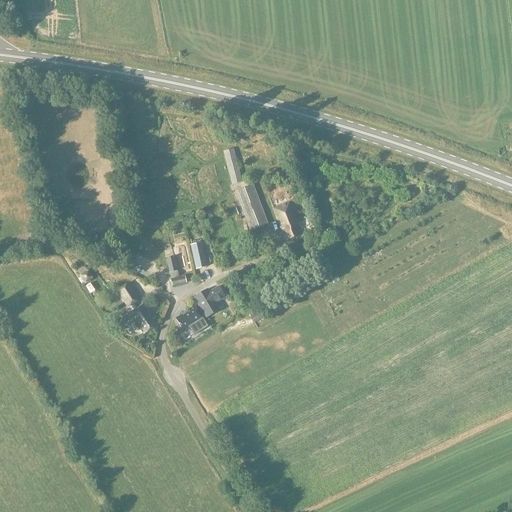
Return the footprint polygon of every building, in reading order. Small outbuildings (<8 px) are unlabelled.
[(223,152),(232,184),(242,182),(233,149),(223,152)] [(267,224),(253,185),(235,191),(250,231),(267,224)] [(288,202),(273,208),(280,227),(286,241),(301,235),(297,226),(298,226),(288,202)] [(186,238),(174,240),(181,272),(192,269),(186,238)] [(255,251),(266,247),(264,241),(252,245),(255,251)] [(201,244),(190,246),(196,269),(206,267),(201,244)] [(172,287),(186,284),(185,277),(171,280),(172,287)] [(143,334),(157,325),(143,304),(136,308),(133,304),(139,300),(129,283),(118,290),(131,312),(130,313),(136,323),(131,326),(135,331),(140,328),(143,334)] [(219,287),(209,292),(208,289),(194,297),(205,318),(219,311),(215,303),(225,298),(219,287)] [(182,315),(175,319),(183,332),(189,328),(193,336),(207,327),(203,320),(204,320),(200,313),(196,306),(187,311),(181,314),(182,315)] [(261,311),(250,318),(254,324),(265,318),(261,311)]
